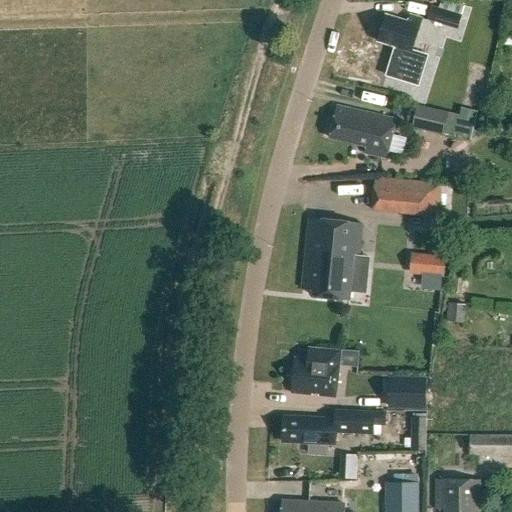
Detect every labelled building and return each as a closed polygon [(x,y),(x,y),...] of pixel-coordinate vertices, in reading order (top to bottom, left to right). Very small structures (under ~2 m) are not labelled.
[(424,19),(456,28),(462,7),(439,0),(437,8),(428,5),(424,19)] [(420,19),(409,16),(407,22),(385,15),(377,42),(409,52),(420,19)] [(470,32),(467,42),(488,46),(490,37),(470,32)] [(363,154),(385,159),(394,120),(336,106),(329,139),(365,147),(363,154)] [(441,138),(442,136),(468,142),(475,113),(459,110),(458,117),(414,107),(409,130),(441,138)] [(368,211),(447,218),(450,186),(371,178),(368,211)] [(309,219),(302,285),(309,286),(308,296),(347,300),(348,285),(364,287),(366,269),(362,268),(364,258),(357,257),(360,224),(309,219)] [(444,277),(446,256),(412,253),(410,274),(444,277)] [(322,396),(334,397),(338,363),(337,363),(338,351),(308,348),(306,360),(294,359),(291,393),(311,395),(311,391),(322,392),(322,396)] [(390,378),(390,406),(425,407),(426,379),(390,378)] [(282,417),(281,442),(308,443),(308,454),(327,455),(327,444),(334,445),(334,433),(372,434),(372,425),(384,425),(384,413),(340,411),(339,419),(282,417)] [(412,417),(411,450),(426,450),(427,417),(412,417)] [(511,436),(466,436),(466,456),(511,456),(511,436)] [(362,474),(365,451),(354,450),(352,473),(362,474)] [(476,511),(476,480),(432,480),(432,510),(441,510),(440,511),(476,511)] [(380,511),(414,511),(415,483),(381,482),(380,511)] [(343,511),(344,505),(281,502),(280,511),(343,511)] [(511,511),(511,502),(503,503),(503,511),(511,511)]
